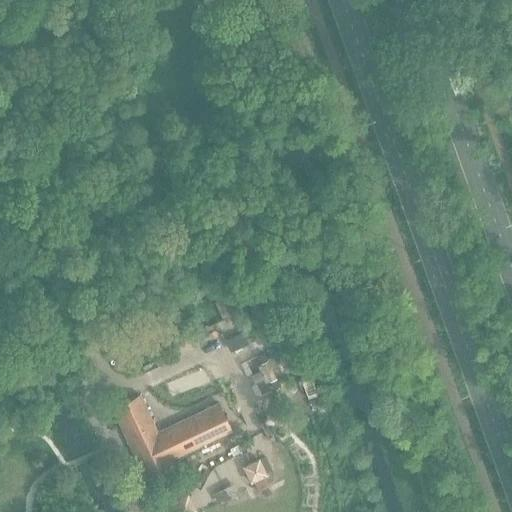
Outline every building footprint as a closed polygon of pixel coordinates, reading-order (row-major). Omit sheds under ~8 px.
[(245,317),(236,297),(224,302),(234,322),(245,317)] [(199,340),(194,329),(173,340),(178,350),(199,340)] [(276,378),(267,361),(261,364),(270,381),(276,378)] [(170,460),(216,438),(231,430),(219,403),(182,420),(157,432),(139,394),(112,407),(147,481),(174,468),(170,460)] [(266,474),(258,460),(243,467),(250,481),(266,474)] [(188,511),(194,509),(187,495),(172,502),(177,511),(188,511)]
